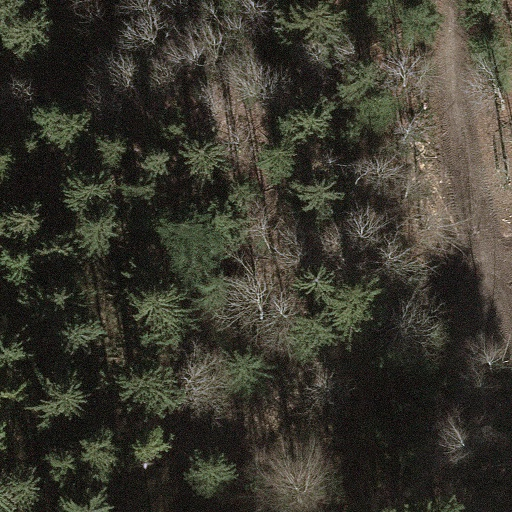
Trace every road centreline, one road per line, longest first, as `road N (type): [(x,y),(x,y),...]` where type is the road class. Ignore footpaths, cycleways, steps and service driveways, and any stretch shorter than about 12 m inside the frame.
road 1 (track): [(454,0),(464,127),(503,317)]
road 2 (track): [(0,109),(102,0)]
